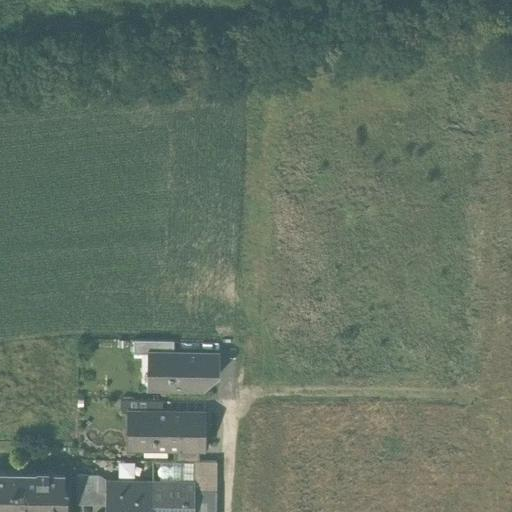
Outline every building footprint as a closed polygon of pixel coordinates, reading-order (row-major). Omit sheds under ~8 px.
[(173,341),(133,341),(133,354),(152,355),(152,353),(173,353),(173,341)] [(173,353),(152,353),(152,355),(151,389),(200,390),(201,371),(217,372),(217,354),(173,353)] [(162,401),(139,401),(139,413),(162,413),(162,401)] [(139,413),(132,413),(131,432),(134,432),(134,442),(148,442),(148,443),(167,444),(167,449),(175,450),(199,450),(205,450),(205,447),(199,447),(200,416),(206,416),(206,414),(162,413),(139,413)] [(199,450),(175,450),(175,461),(193,461),(199,462),(199,450)] [(199,462),(193,461),(192,481),(194,481),(194,491),(216,491),(217,462),(199,462)] [(13,511),(14,473),(0,472),(0,511),(13,511)] [(64,474),(14,473),(13,511),(66,511),(67,490),(64,490),(64,474)] [(98,475),(77,475),(76,500),(98,500),(98,475)] [(151,511),(152,481),(106,480),(105,511),(151,511)] [(192,481),(152,481),(151,511),(193,511),(194,491),(194,481),(192,481)]
